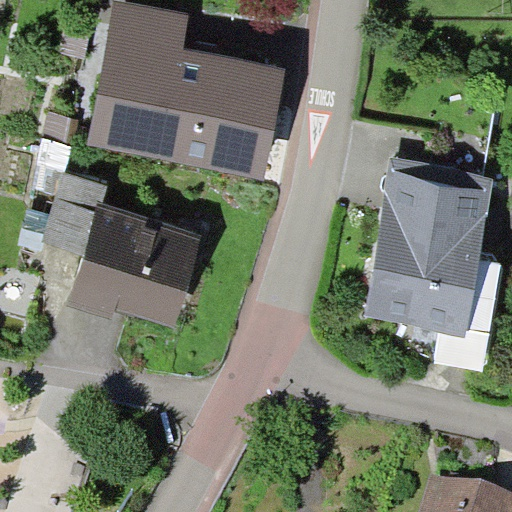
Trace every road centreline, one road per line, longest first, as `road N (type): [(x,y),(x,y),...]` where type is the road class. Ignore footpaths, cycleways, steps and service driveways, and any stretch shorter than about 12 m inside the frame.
road 1 (tertiary): [(344,0),(328,114),(290,278),(263,344)]
road 2 (residential): [(511,428),(361,395),(263,344)]
road 3 (track): [(0,357),(232,405)]
road 4 (tertiary): [(263,344),(181,511)]
